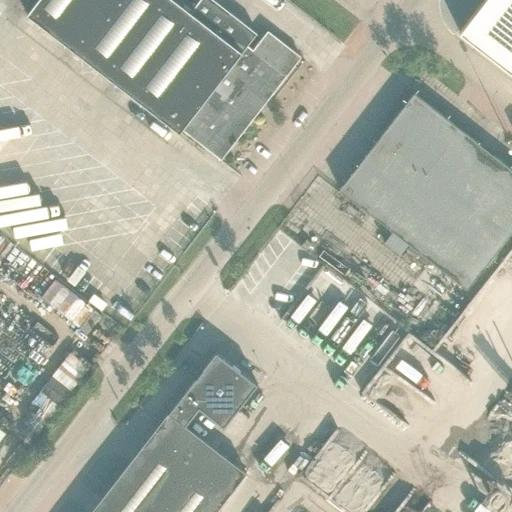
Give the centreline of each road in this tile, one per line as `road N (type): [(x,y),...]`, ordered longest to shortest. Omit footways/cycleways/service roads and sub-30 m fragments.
road 1 (unclassified): [(19,511),(402,17)]
road 2 (unknown): [(0,50),(257,204)]
road 3 (unclassified): [(402,17),(511,99)]
road 4 (unknown): [(361,70),(259,0)]
